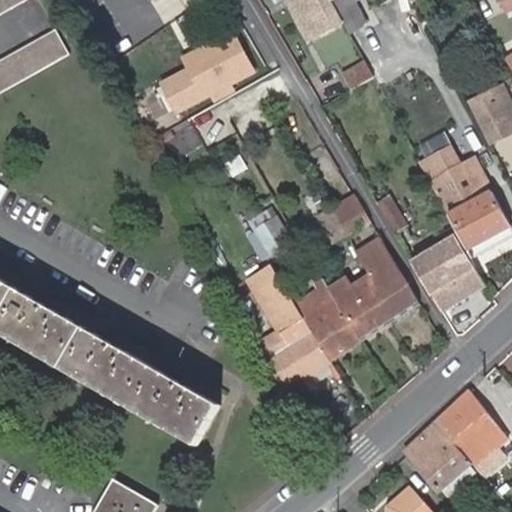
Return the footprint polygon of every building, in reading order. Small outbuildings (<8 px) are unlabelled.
[(0,0),(0,12),(21,0),(0,0)] [(287,0),(309,39),(343,19),(332,0),(287,0)] [(370,26),(356,0),(332,0),(343,19),(352,36),(370,26)] [(511,0),(504,0),(498,3),(504,15),(511,11),(511,0)] [(0,61),(0,93),(70,56),(56,31),(0,61)] [(251,71),(237,48),(201,68),(218,99),(234,90),(229,83),(251,71)] [(343,75),(353,91),(375,79),(365,61),(343,75)] [(511,108),(501,86),(471,100),(494,144),(495,146),(511,137),(511,108)] [(423,167),(431,183),(449,216),(491,194),(473,159),(458,166),(450,152),(423,167)] [(511,232),(491,194),(449,216),(454,226),(471,256),(511,233),(511,232)] [(349,236),(371,222),(356,196),(336,207),(349,236)] [(391,196),(379,204),(397,234),(408,226),(391,196)] [(334,245),(349,236),(336,207),(332,211),(327,214),(331,222),(323,227),(334,245)] [(327,214),(318,218),(323,227),(331,222),(327,214)] [(260,236),(277,259),(297,245),(280,221),(260,236)] [(442,311),(486,285),(476,265),(471,256),(454,226),(438,235),(443,246),(450,257),(420,274),(442,311)] [(511,233),(471,256),(476,265),(511,244),(511,233)] [(391,323),(420,304),(394,260),(380,237),(357,252),(371,276),(381,293),(377,295),(383,310),(391,323)] [(443,246),(414,263),(420,274),(450,257),(443,246)] [(292,387),(333,360),(307,317),(300,305),(292,291),(274,262),(249,278),(267,305),(283,333),(287,339),(271,348),(269,349),(292,387)] [(47,303),(0,276),(0,329),(200,445),(224,405),(192,387),(183,381),(158,367),(125,348),(115,342),(57,309),(47,303)] [(363,341),(391,323),(383,310),(363,280),(353,287),(347,276),(328,287),(335,299),(363,341)] [(381,293),(371,276),(363,280),(383,310),(377,295),(381,293)] [(300,305),(307,317),(335,299),(328,287),(324,281),(318,284),(322,290),(300,305)] [(52,296),(47,303),(57,309),(62,301),(52,296)] [(333,360),(363,341),(335,299),(307,317),(333,360)] [(269,349),(271,348),(287,339),(283,333),(268,342),(266,344),(269,349)] [(119,335),(115,342),(125,348),(130,339),(119,335)] [(187,374),(183,381),(192,387),(197,377),(187,374)] [(472,389),(438,422),(476,466),(484,459),(479,452),(485,446),(478,438),(499,421),(472,389)] [(473,464),(438,422),(408,451),(443,491),(473,464)] [(478,470),(473,464),(443,491),(447,497),(478,470)] [(157,511),(162,506),(117,479),(97,511),(157,511)]
